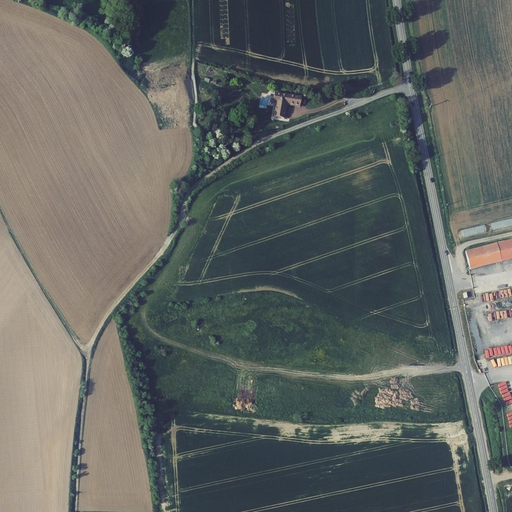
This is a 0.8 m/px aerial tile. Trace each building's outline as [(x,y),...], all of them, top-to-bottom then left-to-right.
[(277,103),(276,116),(286,118),(288,104),(297,104),(277,93),(276,93),(274,103),(277,103)] [(302,95),(277,93),(297,104),(301,105),(302,95)] [(511,238),(465,250),(470,269),(511,257),(511,238)] [(494,300),(511,296),(511,288),(492,292),(494,300)] [(511,357),(492,360),(492,367),(500,366),(511,364),(511,357)]
